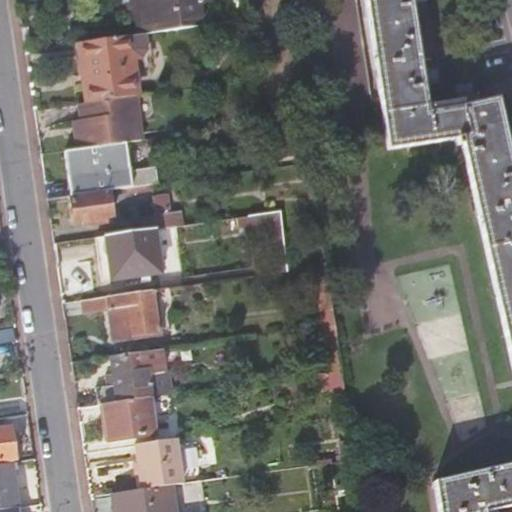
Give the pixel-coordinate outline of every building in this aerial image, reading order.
[(134,0),(135,3),(135,4),(135,5),(136,5),(136,6),(137,6),(138,6),(138,7),(140,6),(141,16),(144,34),(202,26),(199,7),(201,7),(201,5),(203,2),(206,2),(205,0),(134,0)] [(428,112),(427,105),(425,105),(422,86),(420,70),(410,4),(409,0),(365,0),(388,149),(454,139),(455,146),(461,145),(511,366),(511,464),(433,482),(437,511),(489,511),(489,510),(497,508),(511,505),(511,166),(496,98),(475,103),(462,106),(462,107),(428,112)] [(137,96),(128,37),(81,43),(89,103),(136,96),(137,96)] [(420,70),(422,86),(437,84),(435,68),(420,70)] [(455,85),(457,101),(474,98),(472,82),(455,85)] [(136,96),(89,103),(79,104),(81,121),(83,131),(75,132),(78,150),(124,143),(143,140),(136,96)] [(457,101),(427,105),(428,112),(462,107),(462,106),(475,103),(474,98),(457,101)] [(249,134),(233,136),(236,156),(252,154),(249,134)] [(129,171),(124,143),(78,150),(64,152),(71,197),(100,192),(127,188),(139,186),(151,185),(157,184),(155,168),(129,171)] [(139,186),(127,188),(127,195),(140,193),(139,186)] [(108,194),(71,199),(74,222),(112,217),(108,194)] [(152,230),(170,227),(168,212),(159,214),(156,194),(141,196),(143,216),(135,217),(137,232),(152,230)] [(158,272),(152,230),(137,232),(95,238),(102,281),(158,272)] [(328,275),(326,264),(287,270),(287,271),(288,281),(316,277),(328,275)] [(335,325),(328,275),(316,277),(324,327),(335,325)] [(158,332),(152,291),(82,301),(84,314),(109,311),(114,342),(134,339),(133,335),(158,332)] [(339,348),(335,325),(324,327),(331,371),(342,369),(339,348)] [(160,350),(111,358),(113,374),(105,375),(107,387),(95,388),(97,405),(103,405),(117,402),(148,398),(149,398),(175,394),(171,371),(166,371),(163,350),(160,350)] [(345,391),(342,369),(331,371),(332,386),(337,386),(337,392),(345,391)] [(155,434),(149,398),(148,398),(117,402),(103,405),(109,442),(155,434)] [(10,427),(0,428),(0,462),(15,460),(10,427)] [(182,484),(175,440),(134,446),(141,490),(182,484)] [(0,464),(0,509),(17,508),(10,463),(0,464)] [(152,511),(150,491),(111,496),(113,511),(152,511)]
